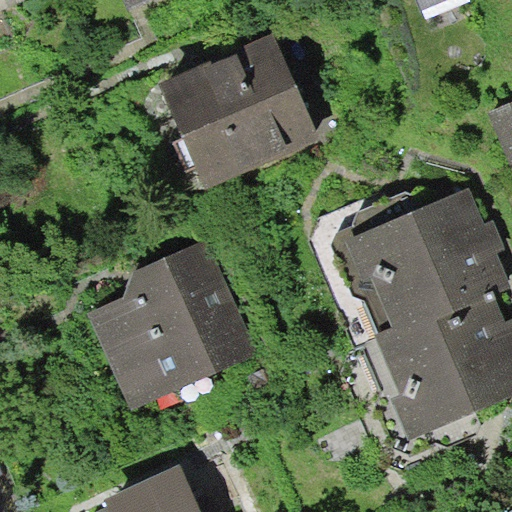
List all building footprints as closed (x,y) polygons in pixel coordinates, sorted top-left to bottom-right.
[(441,0),(417,0),(421,9),(441,0)] [(211,60),(158,83),(206,189),(320,139),(273,33),(244,46),(245,49),(213,63),(211,60)] [(511,104),(490,114),(511,160),(511,104)] [(487,224),(470,189),(408,212),(401,196),(360,213),(356,226),(341,233),(333,246),(354,298),(368,302),(380,334),(375,336),(402,396),(392,400),(412,442),(511,397),(511,322),(508,325),(497,297),(511,290),(511,286),(497,255),(508,250),(495,221),(487,224)] [(87,312),(131,408),(255,351),(204,239),(133,271),(124,295),(87,312)] [(200,511),(180,466),(105,499),(110,511),(200,511)]
